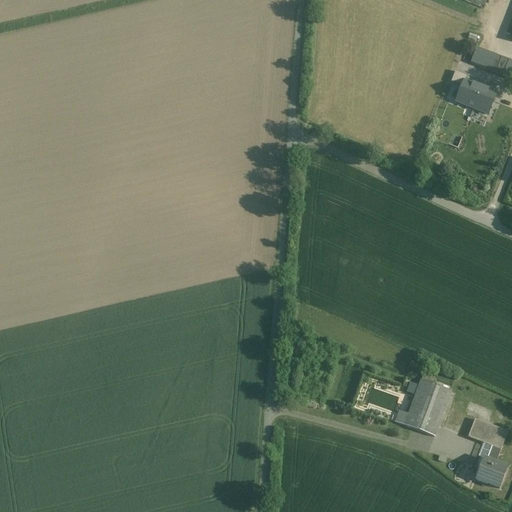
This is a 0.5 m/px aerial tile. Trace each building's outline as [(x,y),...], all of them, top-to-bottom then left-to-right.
[(511,62),(477,48),(471,63),(511,79),(511,62)] [(477,76),(479,68),(467,64),(464,72),(477,76)] [(451,83),(463,88),(465,83),(467,77),(456,72),(451,83)] [(496,95),(465,83),(463,88),(457,103),(488,115),(496,95)] [(511,114),(498,108),(492,123),(507,129),(511,118),(511,114)] [(479,127),(480,150),(491,150),(491,126),(479,127)] [(474,142),(465,140),(467,135),(452,131),(450,140),(473,146),(474,142)] [(435,439),(452,392),(420,380),(403,427),(435,439)] [(468,438),(502,450),(508,432),(474,421),(468,438)] [(509,470),(482,460),(475,480),(501,490),(509,470)]
